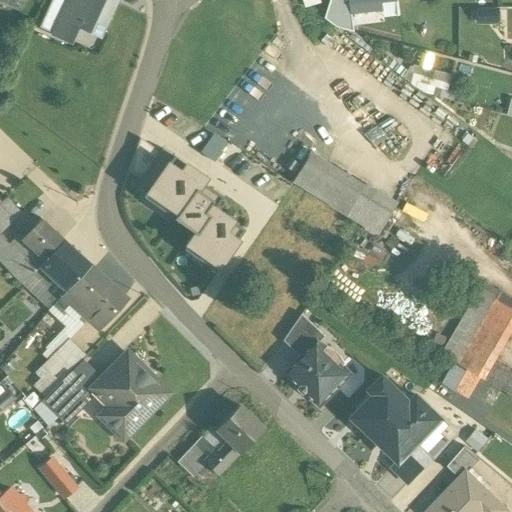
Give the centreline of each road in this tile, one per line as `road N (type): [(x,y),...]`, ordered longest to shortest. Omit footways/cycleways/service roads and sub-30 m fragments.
road 1 (residential): [(161,0),(158,36),(108,196),(108,229),(119,253),(355,484)]
road 2 (track): [(96,511),(235,365)]
